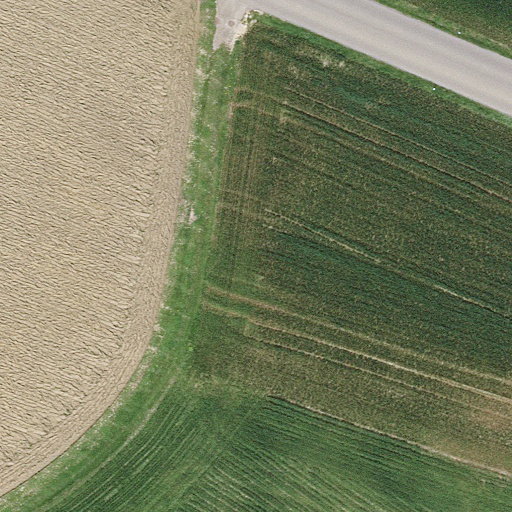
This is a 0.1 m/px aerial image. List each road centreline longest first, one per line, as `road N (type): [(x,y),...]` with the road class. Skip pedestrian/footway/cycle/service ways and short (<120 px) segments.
road 1 (track): [(235,0),(216,195),(192,320),(154,402),(85,482),(37,511)]
road 2 (tertiary): [(300,0),(511,87)]
